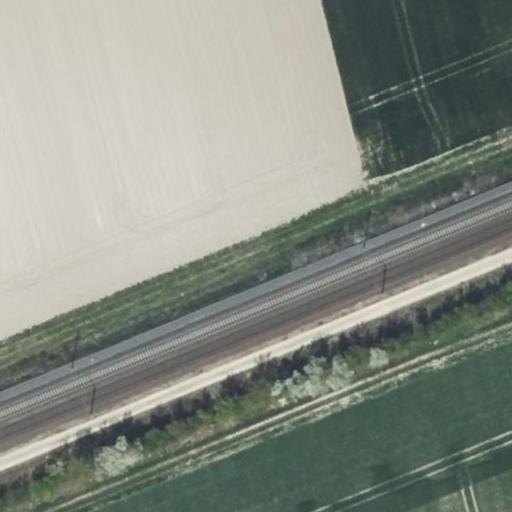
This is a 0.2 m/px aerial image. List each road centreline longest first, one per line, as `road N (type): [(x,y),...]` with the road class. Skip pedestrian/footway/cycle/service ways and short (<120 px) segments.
road 1 (track): [(0,349),(511,137)]
road 2 (track): [(511,328),(63,511)]
